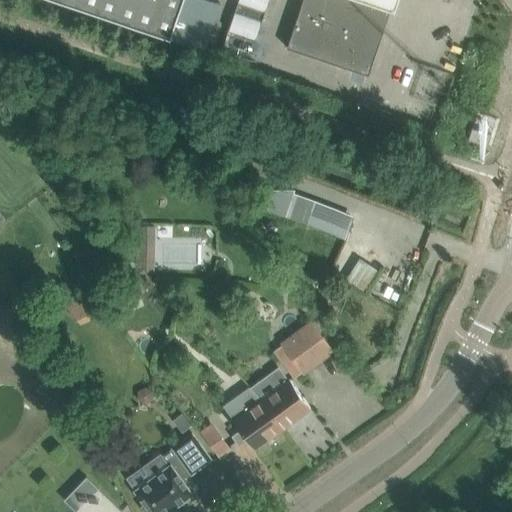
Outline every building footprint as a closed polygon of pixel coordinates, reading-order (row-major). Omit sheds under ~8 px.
[(56,0),(170,38),(183,0),(56,0)] [(302,0),(287,47),(369,75),(392,4),(394,4),(394,3),(394,2),(393,2),(393,1),(392,0),(391,2),(386,0),(302,0)] [(261,20),(265,11),(238,2),(235,11),(261,20)] [(23,82),(16,97),(40,107),(46,92),(23,82)] [(491,134),(472,128),(472,127),(468,139),(487,145),(491,134)] [(285,218),(293,192),(265,191),(259,210),(285,218)] [(310,319),(281,341),(304,372),(333,350),(310,319)] [(289,378),(288,379),(278,366),(252,386),(282,428),(310,407),(289,378)] [(254,448),(282,428),(252,386),(230,402),(227,410),(240,429),(230,437),(238,448),(248,440),(254,448)] [(229,447),(212,424),(201,432),(217,455),(229,447)] [(191,473),(211,459),(193,433),(173,447),(174,448),(163,455),(170,465),(135,490),(145,504),(142,506),(145,511),(166,511),(192,494),(181,479),(191,472),(191,473)] [(77,511),(123,511),(86,476),(64,499),(77,511)]
